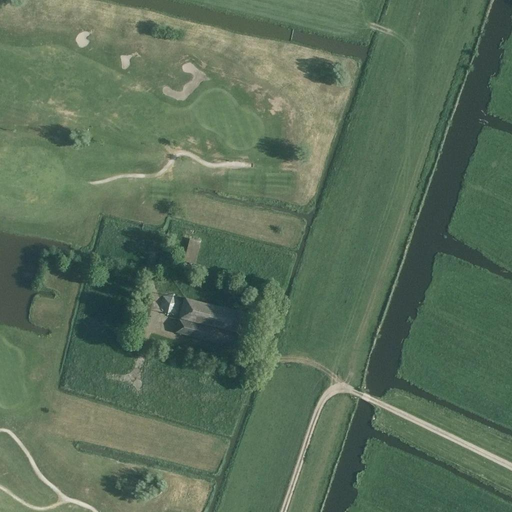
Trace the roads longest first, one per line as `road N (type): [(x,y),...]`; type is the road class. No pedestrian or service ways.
road 1 (track): [(420,0),(387,265),(347,389)]
road 2 (track): [(511,468),(358,394)]
road 3 (track): [(282,511),(319,407),(341,388),(358,394)]
